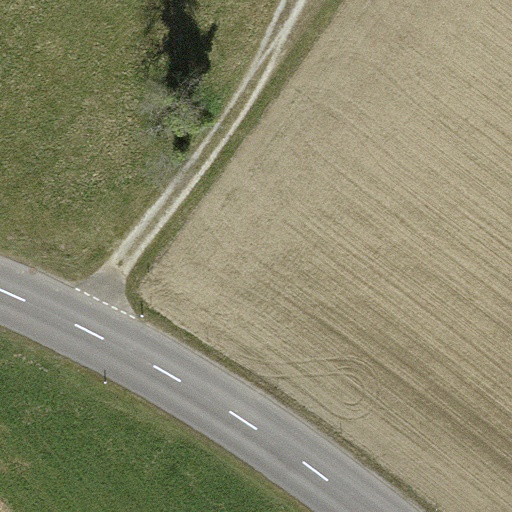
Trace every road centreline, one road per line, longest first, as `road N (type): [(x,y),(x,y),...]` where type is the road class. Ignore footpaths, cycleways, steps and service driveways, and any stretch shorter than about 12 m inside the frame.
road 1 (tertiary): [(367,511),(165,370),(0,288)]
road 2 (track): [(86,327),(280,53),(302,0)]
